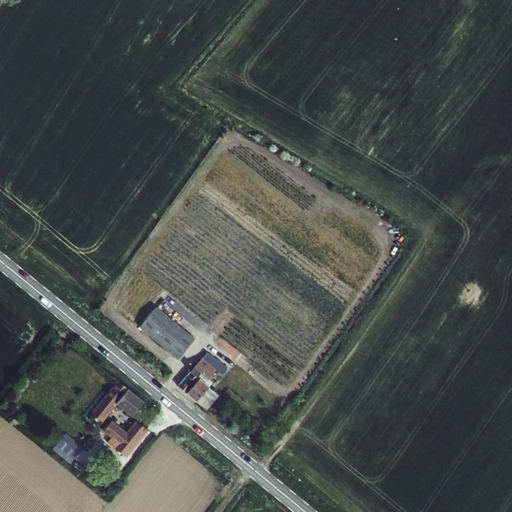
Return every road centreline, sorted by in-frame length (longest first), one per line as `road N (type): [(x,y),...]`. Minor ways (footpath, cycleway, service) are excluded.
road 1 (tertiary): [(305,511),(0,260)]
road 2 (track): [(224,511),(349,351)]
